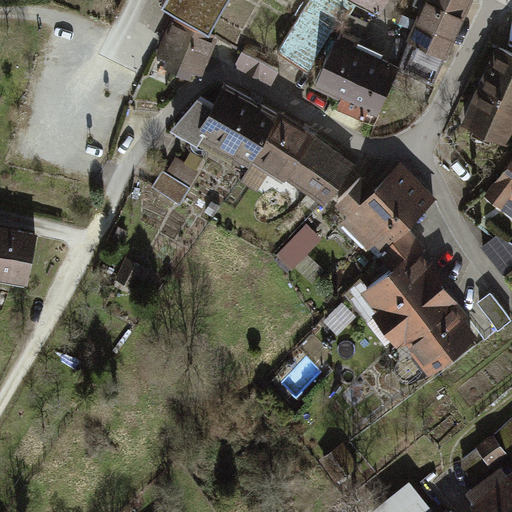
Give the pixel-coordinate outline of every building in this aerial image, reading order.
[(223,0),(165,0),(163,5),(206,30),(223,0)] [(384,0),(360,0),(380,10),(384,0)] [(471,0),(431,0),(413,42),(447,57),(471,0)] [(216,41),(171,23),(154,65),(199,83),(216,41)] [(395,67),(338,43),(320,86),(376,110),(395,67)] [(445,60),(416,47),(407,67),(435,80),(445,60)] [(511,143),(511,54),(499,49),(464,123),(511,146),(511,143)] [(278,70),(247,56),(241,69),(272,83),(278,70)] [(282,120),(226,91),(215,108),(202,136),(258,166),(282,120)] [(200,99),(168,127),(195,143),(215,108),(200,99)] [(282,120),(258,166),(325,203),(351,160),(282,120)] [(175,150),(162,188),(189,198),(203,159),(175,150)] [(511,161),(488,198),(503,208),(511,213),(511,161)] [(364,177),(333,204),(394,272),(420,249),(401,228),(434,199),(403,164),(375,190),(364,177)] [(309,224),(280,254),(294,267),(322,237),(309,224)] [(36,242),(0,232),(0,274),(26,281),(36,242)] [(394,272),(367,289),(423,370),(481,330),(420,249),(394,272)] [(133,260),(121,279),(139,290),(151,270),(133,260)] [(492,294),(482,302),(499,326),(510,319),(492,294)] [(511,427),(465,458),(482,483),(511,463),(511,427)] [(511,511),(511,474),(478,498),(486,511),(511,511)]
